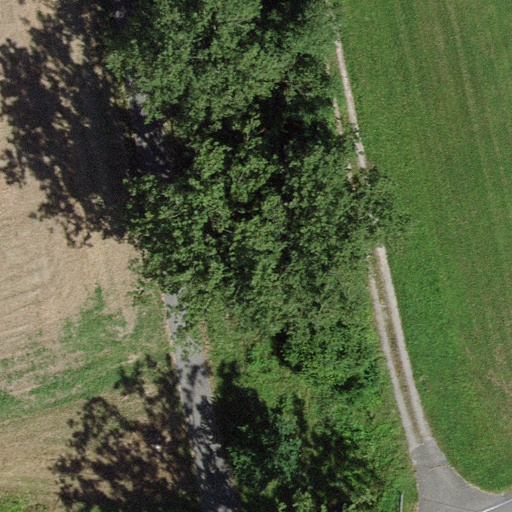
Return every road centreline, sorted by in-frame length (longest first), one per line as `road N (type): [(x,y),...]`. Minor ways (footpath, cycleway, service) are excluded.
road 1 (track): [(307,0),(390,401),(424,511)]
road 2 (track): [(119,0),(213,511)]
